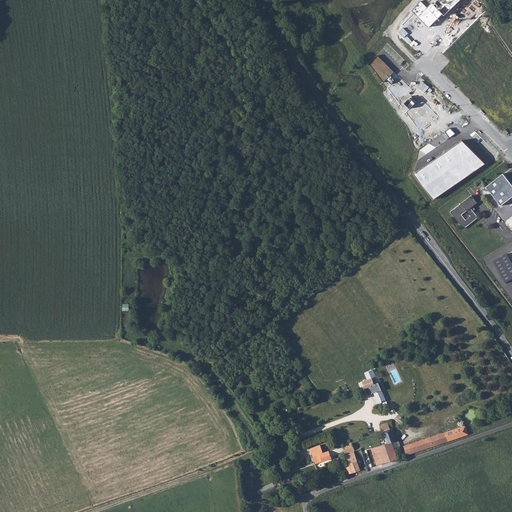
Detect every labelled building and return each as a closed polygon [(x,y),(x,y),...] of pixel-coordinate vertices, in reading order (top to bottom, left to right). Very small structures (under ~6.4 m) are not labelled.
[(421,1),(412,11),(428,28),(442,15),(443,16),(459,0),(438,0),(433,5),(431,4),(427,8),(421,1)] [(414,175),(433,201),(484,164),(462,142),(414,175)] [(500,206),(511,196),(511,186),(502,174),(485,187),(500,206)] [(482,182),(477,185),(480,190),(486,187),(482,182)] [(470,208),(477,203),(471,196),(450,212),(463,229),(478,218),(470,208)] [(511,260),(508,254),(494,262),(507,284),(511,281),(511,260)] [(376,406),(382,403),(381,401),(386,399),(379,382),(375,383),(373,378),(364,382),(366,389),(369,387),(376,406)] [(381,424),(383,431),(390,429),(389,425),(391,424),(390,421),(381,424)] [(467,434),(465,427),(465,425),(445,432),(448,441),(467,434)] [(371,448),(376,465),(398,459),(394,447),(392,441),(396,440),(393,430),(393,428),(390,429),(383,431),(381,432),(384,439),(386,439),(387,443),(371,448)] [(432,446),(448,441),(445,432),(430,437),(432,446)] [(423,449),(432,446),(430,437),(420,440),(423,449)] [(406,455),(423,449),(420,440),(403,445),(406,455)] [(351,442),(342,445),(345,453),(353,450),(354,450),(351,442)] [(310,448),(312,456),(323,452),(320,445),(310,448)] [(336,447),(328,450),(331,458),(345,453),(342,445),(336,447)] [(323,452),(312,456),(315,462),(321,460),(322,461),(331,458),(328,450),(323,452)] [(345,453),(348,464),(356,461),(355,456),(353,450),(345,453)] [(250,462),(256,469),(259,466),(253,459),(250,462)] [(342,468),(344,476),(359,471),(356,461),(348,464),(348,466),(342,468)] [(259,495),(275,487),(273,483),(257,490),(259,495)]
